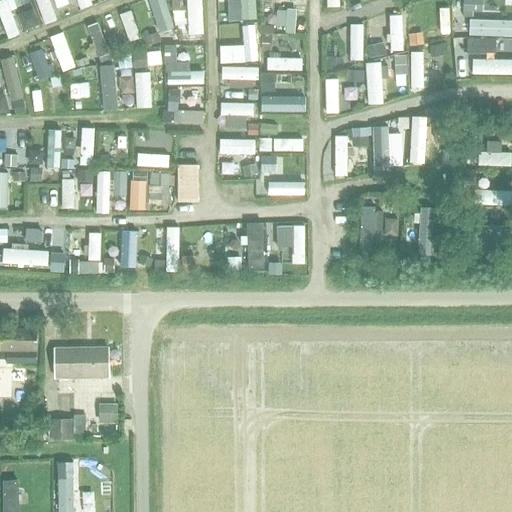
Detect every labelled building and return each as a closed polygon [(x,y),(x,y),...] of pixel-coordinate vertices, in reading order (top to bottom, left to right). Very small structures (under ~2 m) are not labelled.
[(0,0),(0,26),(3,35),(16,31),(7,8),(12,6),(10,0),(0,0)] [(47,0),(32,0),(40,22),(53,17),(47,0)] [(163,0),(149,0),(156,24),(170,20),(163,0)] [(180,0),(167,0),(170,20),(182,18),(180,0)] [(197,0),(184,0),(185,14),(197,14),(197,0)] [(483,0),(464,0),(464,15),(473,15),(473,11),(483,11),(483,0)] [(117,9),(123,38),(135,36),(128,6),(117,9)] [(396,46),(397,7),(385,7),(385,46),(396,46)] [(110,8),(81,20),(95,55),(105,51),(96,29),(115,21),(110,8)] [(474,16),(473,30),(508,32),(509,18),(474,16)] [(250,20),(221,23),(222,36),(251,33),(250,20)] [(360,23),(347,23),(345,57),(359,58),(360,23)] [(274,26),(261,26),(260,34),(274,34),(274,26)] [(158,32),(144,38),(147,47),(161,41),(158,32)] [(423,33),(409,34),(410,46),(424,44),(423,33)] [(511,51),(511,37),(492,36),(491,50),(511,51)] [(272,37),(261,37),(261,50),(272,50),(272,37)] [(481,38),(467,38),(467,54),(481,54),(481,38)] [(384,43),(367,46),(369,58),(386,55),(384,43)] [(442,44),(429,46),(431,57),(444,55),(442,44)] [(419,47),(407,48),(407,85),(420,85),(419,47)] [(244,69),(255,70),(258,50),(247,48),(244,69)] [(262,53),(263,67),(298,67),(298,52),(262,53)] [(469,72),(511,71),(511,54),(469,55),(469,72)] [(132,57),(119,58),(120,68),(133,67),(132,57)] [(88,58),(79,61),(82,67),(90,64),(88,58)] [(326,58),(325,69),(341,72),(342,60),(326,58)] [(97,107),(113,107),(112,60),(96,61),(97,107)] [(245,74),(246,63),(219,62),(218,73),(245,74)] [(76,68),(63,70),(68,103),(81,101),(76,68)] [(348,71),(347,83),(359,84),(359,80),(363,80),(364,72),(348,71)] [(275,74),(262,74),(262,91),(275,91),(275,74)] [(30,78),(35,111),(49,109),(44,76),(30,78)] [(180,90),(169,90),(169,102),(180,102),(180,90)] [(24,99),(14,102),(18,115),(28,112),(24,99)] [(409,119),(399,119),(399,130),(409,130),(409,119)] [(90,161),(90,123),(77,124),(77,162),(90,161)] [(248,124),(248,137),(257,137),(257,124),(248,124)] [(262,124),(261,132),(277,133),(278,125),(262,124)] [(368,128),(352,129),(353,138),(368,137),(368,128)] [(343,131),(330,131),(331,173),(344,172),(343,131)] [(272,140),(261,140),(261,152),(272,152),(272,140)] [(352,161),(365,159),(363,142),(350,144),(352,161)] [(487,163),(507,161),(506,150),(486,152),(487,163)] [(6,155),(6,166),(17,167),(18,155),(6,155)] [(108,155),(98,155),(98,168),(108,168),(108,155)] [(273,156),(261,156),(261,172),(273,172),(273,156)] [(63,160),(62,169),(74,169),(75,160),(63,160)] [(178,202),(198,202),(197,165),(177,165),(178,202)] [(256,166),(243,169),(245,179),(258,176),(256,166)] [(31,168),(30,180),(42,180),(42,168),(31,168)] [(86,170),(78,170),(78,182),(86,182),(86,170)] [(25,171),(13,171),(13,181),(25,181),(25,171)] [(466,171),(466,183),(476,183),(476,172),(466,171)] [(151,173),(150,185),(169,186),(170,174),(151,173)] [(58,174),(58,205),(70,204),(70,174),(58,174)] [(126,176),(126,206),(143,206),(143,176),(126,176)] [(298,189),(298,178),(272,177),(272,188),(298,189)] [(481,201),(502,203),(503,187),(482,186),(481,201)] [(431,202),(416,202),(416,251),(430,251),(431,202)] [(356,238),(380,237),(380,206),(356,207),(356,238)] [(288,255),(302,255),(302,222),(288,223),(288,255)] [(119,226),(117,264),(132,265),(134,226),(119,226)] [(209,244),(219,244),(219,227),(210,226),(209,244)] [(97,256),(98,228),(86,227),(84,255),(97,256)] [(20,241),(36,241),(36,228),(20,228),(20,241)] [(0,261),(45,264),(46,245),(0,243),(0,261)] [(64,254),(50,254),(51,273),(64,273),(64,254)] [(142,255),(139,264),(149,268),(153,259),(142,255)] [(194,257),(183,257),(183,271),(194,271),(194,257)] [(241,258),(228,258),(228,272),(241,272),(241,258)] [(104,259),(104,272),(113,272),(114,259),(104,259)] [(79,260),(70,260),(70,275),(79,274),(79,260)] [(282,266),(270,266),(270,275),(282,275),(282,266)] [(37,329),(0,329),(0,351),(6,351),(6,363),(37,363),(37,329)] [(55,377),(109,376),(109,348),(55,349),(55,377)] [(26,398),(26,381),(10,381),(10,398),(26,398)] [(117,406),(110,406),(101,406),(101,422),(109,422),(117,422),(117,415),(117,407),(117,406)] [(50,420),(50,440),(74,439),(74,419),(50,420)] [(74,463),(59,463),(59,479),(74,479),(74,463)]
